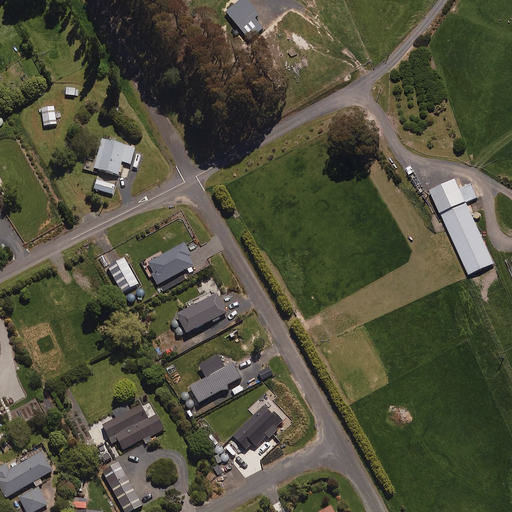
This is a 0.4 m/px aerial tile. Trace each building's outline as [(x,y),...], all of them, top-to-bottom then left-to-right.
[(57,125),(55,108),(37,110),(39,127),(57,125)] [(88,156),(84,171),(97,175),(99,170),(119,176),(123,163),(131,165),(136,149),(103,140),(98,158),(88,156)] [(495,260),(456,177),(429,190),(468,273),(495,260)] [(115,186),(97,181),(95,190),(113,195),(115,186)] [(187,270),(189,274),(194,271),(192,267),(195,265),(184,244),(149,263),(153,270),(151,271),(158,285),(187,270)] [(218,295),(178,315),(187,335),(213,322),(214,324),(221,320),(220,319),(228,315),(218,295)] [(130,411),(127,405),(114,412),(117,419),(103,426),(113,444),(119,441),(124,450),(149,437),(150,438),(165,431),(157,416),(149,420),(142,405),(130,411)] [(253,451),(267,438),(269,440),(278,431),(276,429),(285,420),(276,411),(272,415),(264,407),(234,437),(247,450),(250,448),(253,451)] [(56,471),(44,448),(10,467),(8,463),(0,467),(0,487),(7,499),(35,483),(37,487),(43,484),(41,479),(56,471)] [(132,511),(142,507),(122,469),(106,477),(124,511),(132,511)] [(36,511),(48,506),(39,488),(16,500),(22,511),(36,511)]
